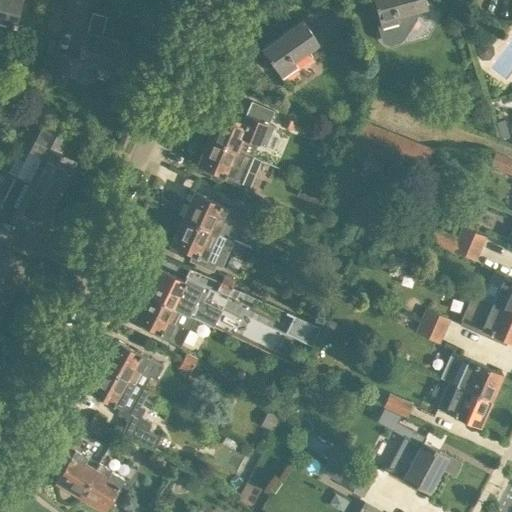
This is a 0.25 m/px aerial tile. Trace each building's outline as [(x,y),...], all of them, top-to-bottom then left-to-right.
[(0,0),(0,23),(14,28),(20,0),(0,0)] [(424,0),(372,0),(379,24),(376,25),(380,41),(384,44),(388,46),(399,42),(404,38),(416,19),(414,12),(427,9),(424,0)] [(107,17),(92,12),(91,11),(77,60),(120,72),(127,44),(101,36),(107,17)] [(318,44),(301,19),(260,48),(281,79),(297,68),(293,62),(318,44)] [(47,80),(61,85),(69,57),(55,53),(47,80)] [(242,122),(219,112),(207,138),(252,157),(257,144),(264,147),(273,126),(245,115),(242,122)] [(292,130),(295,122),(285,118),(284,118),(281,125),(292,130)] [(361,122),(358,130),(351,146),(363,150),(372,126),(361,122)] [(59,154),(68,137),(42,124),(28,151),(29,152),(17,177),(27,182),(56,197),(74,161),(59,154)] [(351,146),(358,130),(347,126),(341,141),(351,146)] [(372,126),(363,150),(374,155),(384,131),(372,126)] [(374,155),(386,160),(396,136),(384,131),(374,155)] [(396,136),(386,160),(398,164),(407,140),(396,136)] [(202,172),(239,188),(252,157),(207,138),(196,165),(203,168),(202,172)] [(407,140),(398,164),(409,169),(419,145),(407,140)] [(421,174),(431,150),(419,145),(409,169),(421,174)] [(511,161),(494,153),(489,166),(511,175),(511,161)] [(0,214),(37,233),(37,232),(56,197),(27,182),(14,208),(2,201),(0,205),(0,214)] [(193,192),(182,218),(232,240),(238,227),(250,227),(254,219),(193,192)] [(278,204),(270,201),(259,196),(256,204),(274,212),(278,204)] [(256,204),(252,212),(263,217),(263,216),(271,219),(274,212),(256,204)] [(360,206),(353,220),(369,228),(375,214),(360,206)] [(188,260),(213,271),(215,266),(220,268),(232,240),(182,218),(169,245),(191,254),(188,260)] [(480,248),(484,237),(461,226),(456,237),(480,248)] [(450,250),(474,261),(480,248),(456,237),(450,250)] [(25,262),(0,249),(0,293),(7,297),(25,262)] [(146,293),(171,306),(181,310),(214,326),(221,311),(202,302),(208,288),(185,277),(183,281),(158,269),(146,293)] [(339,284),(344,276),(337,273),(333,281),(339,284)] [(235,280),(225,275),(222,283),(231,287),(235,280)] [(491,302),(511,311),(511,280),(502,276),(491,302)] [(240,291),(231,287),(222,283),(218,291),(236,299),(240,291)] [(181,310),(171,306),(146,293),(133,321),(158,333),(157,337),(179,348),(190,325),(177,318),(181,310)] [(511,311),(491,302),(471,293),(463,313),(458,325),(504,345),(506,341),(511,344),(511,311)] [(443,331),(448,319),(425,309),(419,321),(443,331)] [(319,329),(294,316),(285,334),(311,346),(319,329)] [(332,332),(335,323),(326,320),(323,329),(332,332)] [(414,332),(438,343),(443,331),(419,321),(414,332)] [(155,380),(162,366),(113,340),(99,365),(143,388),(149,377),(155,380)] [(454,385),(454,386),(490,401),(501,374),(466,358),(466,359),(450,352),(439,378),(454,385)] [(192,366),(196,358),(186,353),(182,360),(192,366)] [(188,374),(192,366),(182,360),(178,368),(188,374)] [(126,421),(121,434),(154,449),(160,436),(148,431),(150,427),(150,424),(149,422),(147,421),(140,417),(144,409),(139,407),(147,391),(143,388),(99,365),(86,390),(119,408),(116,413),(125,418),(124,420),(126,421)] [(329,387),(318,381),(312,394),(323,399),(329,387)] [(490,401),(454,386),(443,411),(479,427),(490,401)] [(382,407),(406,417),(412,404),(388,394),(382,407)] [(278,417),(267,412),(260,426),(271,431),(278,417)] [(102,427),(103,427),(107,420),(96,414),(91,421),(102,427)] [(91,421),(87,429),(97,435),(103,427),(102,427),(91,421)] [(461,463),(422,442),(425,437),(411,430),(407,438),(407,437),(404,440),(401,443),(398,448),(393,457),(391,464),(389,469),(404,473),(401,479),(428,493),(441,468),(454,476),(461,463)] [(234,450),(238,444),(226,437),(223,443),(234,450)] [(79,497),(99,464),(75,450),(77,446),(63,438),(44,469),(56,477),(53,481),(79,497)] [(148,459),(156,464),(163,453),(155,449),(148,459)] [(327,461),(327,462),(368,486),(374,475),(340,455),(334,465),(327,461)] [(368,486),(327,462),(321,473),(340,483),(339,484),(362,497),(368,486)] [(99,464),(79,497),(104,511),(123,478),(99,464)] [(380,511),(363,502),(357,511),(380,511)]
